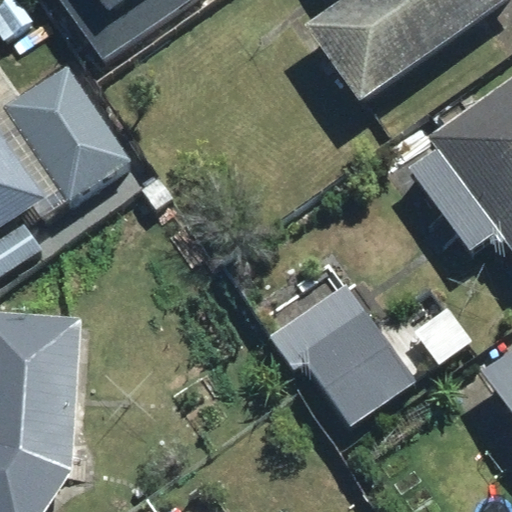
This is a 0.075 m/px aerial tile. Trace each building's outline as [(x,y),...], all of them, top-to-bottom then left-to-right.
[(142,0),(170,33),(210,0),(142,0)] [(354,121),(511,6),(511,0),(333,0),(340,9),(296,41),(354,121)] [(19,112),(0,83),(0,291),(43,260),(20,229),(36,218),(45,231),(130,170),(64,79),(19,112)] [(438,161),(404,180),(468,269),(490,254),(511,284),(511,85),(480,108),(470,94),(452,107),(460,117),(452,122),(447,116),(432,126),(441,139),(429,148),(438,161)] [(417,390),(344,288),(270,345),(297,383),(308,375),(352,437),(417,390)] [(475,346),(443,313),(412,343),(443,376),(475,346)] [(58,511),(75,485),(80,326),(0,323),(0,511),(58,511)] [(511,361),(477,385),(511,435),(511,361)]
